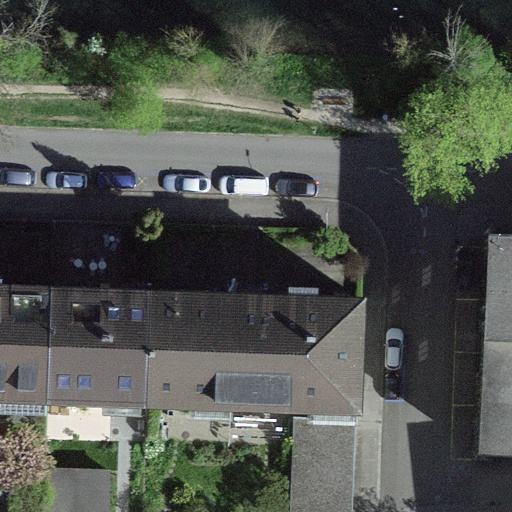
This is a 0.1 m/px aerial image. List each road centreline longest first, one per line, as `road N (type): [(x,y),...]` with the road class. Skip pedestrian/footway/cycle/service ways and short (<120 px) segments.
road 1 (residential): [(421,168),(0,154)]
road 2 (residential): [(412,511),(421,168)]
